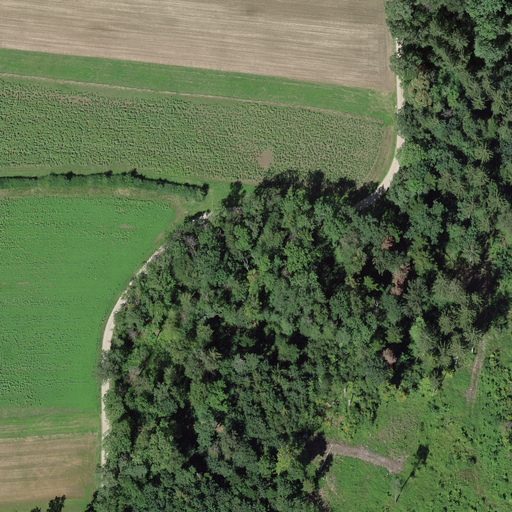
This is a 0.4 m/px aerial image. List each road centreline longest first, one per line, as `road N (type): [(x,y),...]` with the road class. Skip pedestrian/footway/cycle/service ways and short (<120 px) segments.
road 1 (track): [(397,0),(397,152),(374,198),(336,214),(262,209),(209,217),(177,234),(132,283),(110,336),(108,511)]
road 2 (track): [(106,441),(184,418),(316,396)]
